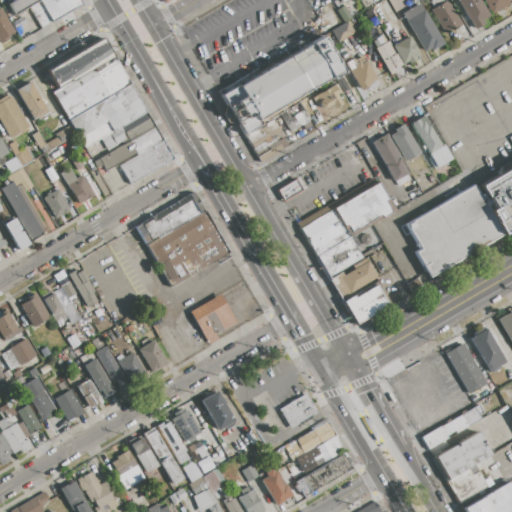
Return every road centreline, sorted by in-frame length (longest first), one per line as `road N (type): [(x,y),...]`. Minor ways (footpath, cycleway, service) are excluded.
road 1 (primary): [(347,360),(135,0)]
road 2 (residential): [(0,492),(290,319)]
road 3 (residential): [(245,188),(511,35)]
road 4 (residential): [(0,283),(199,164)]
road 5 (primary): [(199,164),(290,319)]
road 6 (primary): [(321,370),(405,511)]
road 7 (residential): [(0,74),(111,8)]
